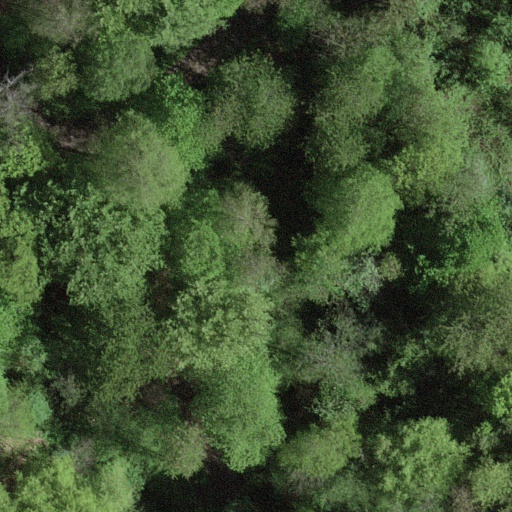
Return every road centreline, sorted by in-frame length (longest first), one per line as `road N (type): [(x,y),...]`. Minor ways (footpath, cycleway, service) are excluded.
road 1 (track): [(0,92),(199,426),(232,511)]
road 2 (track): [(264,0),(27,143)]
